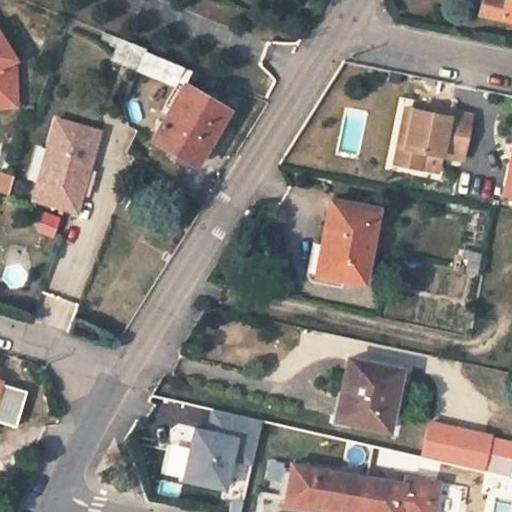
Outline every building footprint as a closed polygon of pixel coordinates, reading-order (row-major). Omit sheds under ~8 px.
[(511,20),(511,0),(484,0),(481,13),(511,20)] [(0,103),(12,103),(11,57),(0,39),(0,103)] [(184,84),(192,70),(146,51),(146,49),(120,39),(113,57),(181,86),(150,138),(194,164),(227,109),(184,84)] [(413,110),(404,108),(397,146),(405,148),(413,110)] [(450,111),(435,108),(433,114),(448,117),(450,111)] [(472,115),(450,111),(448,117),(433,114),(413,110),(405,148),(397,146),(394,164),(422,169),(425,152),(444,156),(463,160),(472,115)] [(53,117),(29,201),(73,212),(78,194),(73,193),(81,165),(86,166),(96,129),(53,117)] [(511,150),(500,207),(511,209),(511,150)] [(444,156),(425,152),(422,169),(440,173),(444,156)] [(362,283),(377,209),(329,200),(314,273),(362,283)] [(481,254),(463,248),(461,257),(469,259),(466,271),(476,273),(481,254)] [(68,329),(77,301),(43,291),(35,319),(68,329)] [(334,419),(386,431),(400,370),(348,358),(334,419)] [(218,487),(225,457),(246,462),(256,420),(208,409),(203,431),(189,428),(177,478),(218,487)] [(429,422),(422,455),(482,469),(489,436),(429,422)] [(316,509),(336,511),(359,511),(366,477),(290,464),(285,495),(317,501),(316,509)] [(403,484),(366,477),(359,511),(433,511),(439,482),(405,476),(403,484)]
